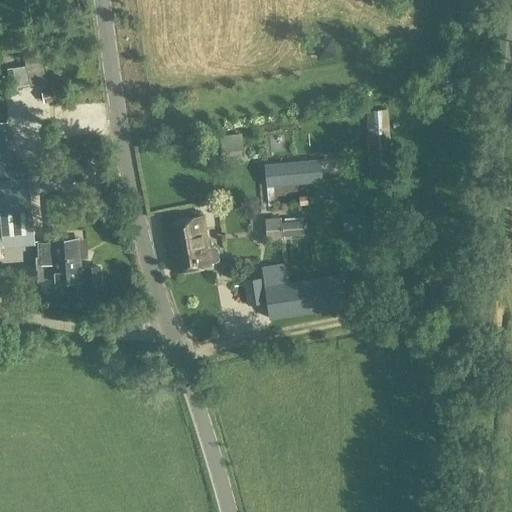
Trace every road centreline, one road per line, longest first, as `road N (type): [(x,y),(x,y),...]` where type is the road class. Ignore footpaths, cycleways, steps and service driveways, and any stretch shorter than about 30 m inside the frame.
road 1 (unclassified): [(229,511),(138,223),(105,0)]
road 2 (track): [(180,357),(377,308),(446,277),(511,267)]
